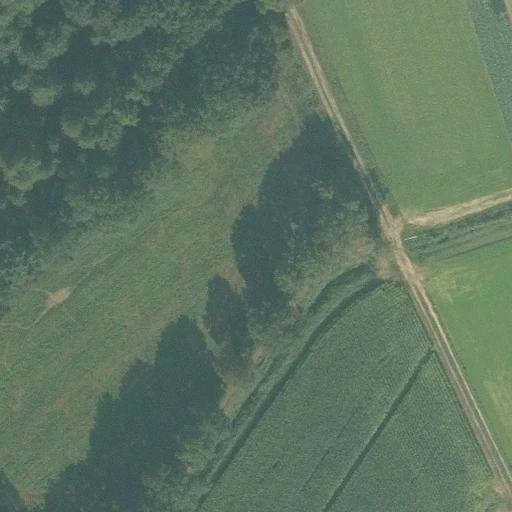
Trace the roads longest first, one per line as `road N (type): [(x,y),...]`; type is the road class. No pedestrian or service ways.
road 1 (track): [(511,486),(273,0)]
road 2 (track): [(403,254),(347,260),(168,511)]
